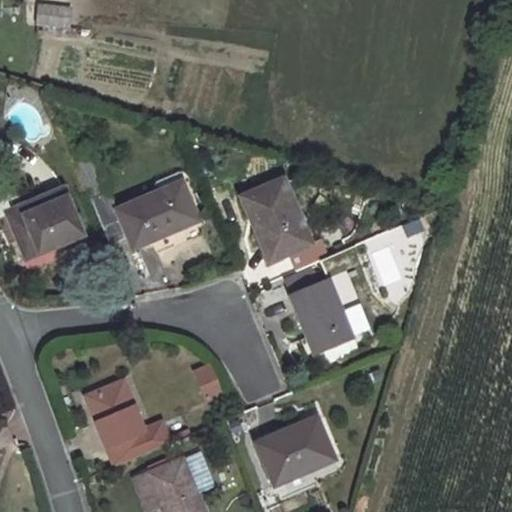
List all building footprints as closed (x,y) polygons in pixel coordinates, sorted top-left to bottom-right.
[(68,30),(72,7),(37,0),(33,24),(68,30)] [(98,185),(95,159),(79,161),(83,187),(98,185)] [(281,188),(242,204),(268,268),(307,253),(281,188)] [(87,206),(105,252),(123,244),(128,256),(190,231),(173,190),(110,218),(102,200),(87,206)] [(0,221),(18,265),(76,242),(57,193),(5,214),(0,202),(0,221)] [(331,288),(294,303),(318,362),(356,347),(331,288)] [(211,376),(195,384),(206,410),(223,402),(211,376)] [(113,472),(163,452),(154,428),(141,433),(119,386),(83,400),(113,472)] [(317,427),(256,448),(270,492),(331,470),(317,427)] [(196,511),(180,470),(146,483),(157,511),(196,511)]
